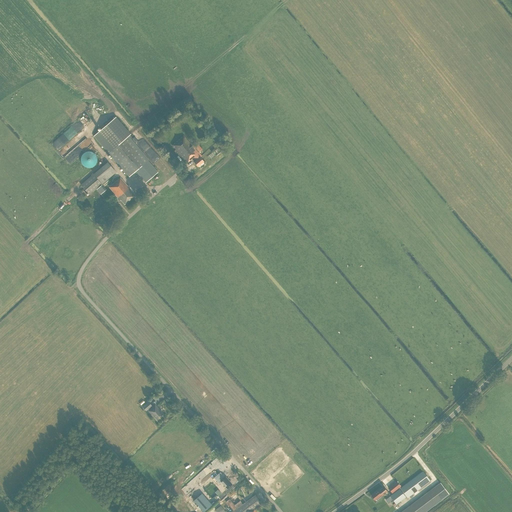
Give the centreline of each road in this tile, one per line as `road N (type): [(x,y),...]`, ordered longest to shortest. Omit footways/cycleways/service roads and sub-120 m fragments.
road 1 (unclassified): [(279,511),(79,288),(79,274),(101,243),(180,169)]
road 2 (unclassified): [(334,511),(414,452),(511,357)]
